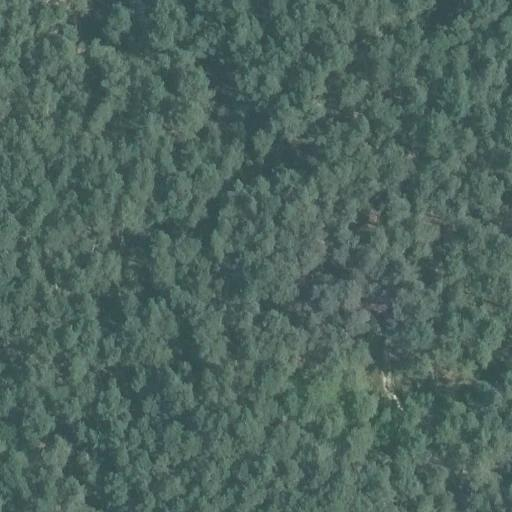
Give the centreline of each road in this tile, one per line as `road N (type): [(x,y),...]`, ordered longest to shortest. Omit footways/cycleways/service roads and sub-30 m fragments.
road 1 (track): [(466,511),(397,407),(388,351),(409,305),(472,246),(511,226)]
road 2 (track): [(101,511),(0,427)]
